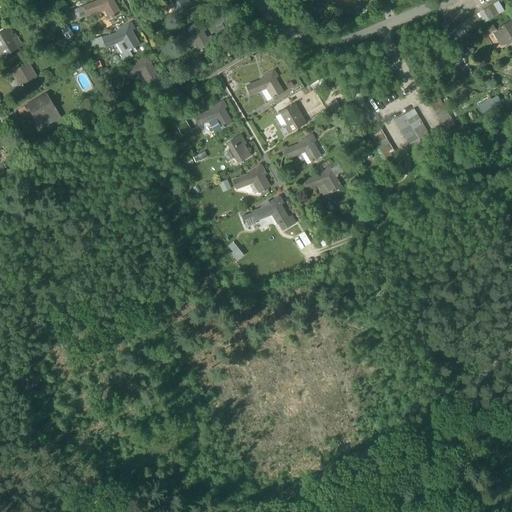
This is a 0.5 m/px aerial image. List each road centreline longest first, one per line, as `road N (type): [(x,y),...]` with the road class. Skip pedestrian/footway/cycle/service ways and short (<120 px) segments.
road 1 (track): [(248,511),(450,403)]
road 2 (residential): [(449,0),(328,44),(289,32),(253,0)]
